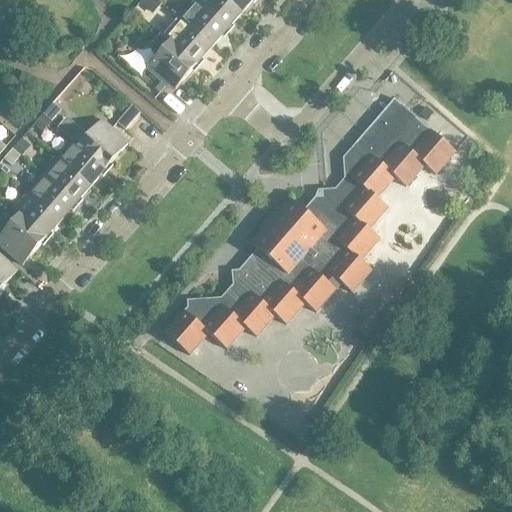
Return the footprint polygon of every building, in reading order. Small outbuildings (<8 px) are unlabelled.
[(158,5),(152,0),(143,0),(139,5),(150,15),(158,5)] [(196,0),(193,5),(225,33),(240,16),(221,0),(196,0)] [(221,0),(240,16),(253,0),(221,0)] [(210,51),(225,33),(193,5),(177,22),(210,51)] [(163,38),(169,43),(196,67),(210,51),(177,22),(163,38)] [(169,43),(163,38),(161,36),(147,53),(154,60),(146,69),(173,93),(196,67),(169,43)] [(161,83),(154,90),(159,94),(165,87),(161,83)] [(239,272),(231,272),(232,286),(221,299),(187,302),(187,309),(164,335),(189,357),(208,335),(226,351),(245,329),(256,339),(275,317),(286,326),(305,305),(315,314),(341,285),(351,294),(371,272),(360,262),(379,241),(368,231),(387,209),(376,200),(395,179),(406,189),(424,167),(435,177),(455,154),(394,100),(342,160),(344,180),(335,190),(325,191),(325,198),(315,199),(303,212),(290,201),(277,216),(269,217),(264,223),(265,230),(252,246),(257,251),(239,272)] [(61,111),(52,104),(43,115),(51,123),(61,111)] [(44,133),(51,124),(42,117),(35,125),(44,133)] [(128,144),(101,121),(78,147),(106,171),(128,144)] [(30,147),(21,140),(20,141),(12,151),(20,158),(30,147)] [(78,147),(73,142),(58,160),(90,188),(106,171),(78,147)] [(12,151),(3,161),(11,168),(20,158),(12,151)] [(43,177),(75,206),(90,188),(58,160),(43,177)] [(28,194),(60,223),(75,206),(43,177),(28,194)] [(28,194),(12,212),(18,217),(18,216),(45,240),(60,223),(28,194)] [(0,237),(0,247),(22,267),(45,240),(18,216),(18,217),(0,237)] [(0,291),(17,272),(0,256),(0,291)] [(410,285),(402,279),(392,290),(400,297),(410,285)] [(284,425),(303,439),(337,389),(318,376),(284,425)]
